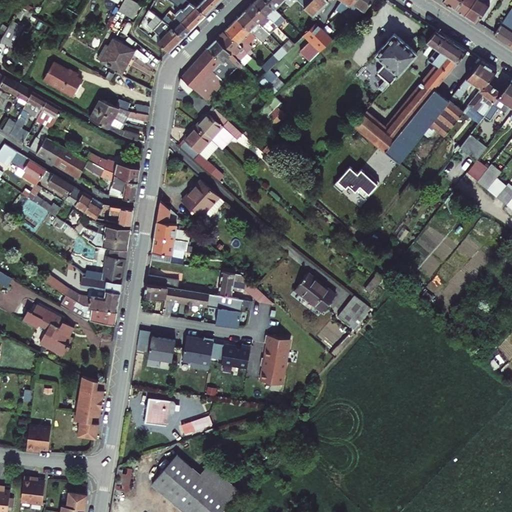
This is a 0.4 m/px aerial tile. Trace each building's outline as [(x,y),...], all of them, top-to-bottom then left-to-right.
[(48,0),(42,11),(52,17),(59,3),(53,0),(48,0)] [(141,4),(133,0),(124,0),(119,10),(133,18),(141,4)] [(186,17),(195,26),(206,14),(187,0),(176,0),(175,2),(180,6),(188,15),(186,17)] [(187,0),(206,14),(220,0),(187,0)] [(254,0),(253,2),(266,15),(268,12),(272,17),(278,11),(274,8),(266,0),(254,0)] [(309,0),(304,6),(312,15),(327,0),(309,0)] [(352,1),(352,0),(339,0),(335,6),(341,10),(352,1)] [(352,0),(352,1),(364,9),(370,0),(352,0)] [(444,0),(464,13),(473,0),(444,0)] [(473,0),(464,13),(477,21),(490,2),(486,0),(473,0)] [(245,9),(269,34),(276,26),(266,15),(253,2),(245,9)] [(26,24),(32,13),(20,6),(14,17),(26,24)] [(188,15),(180,6),(175,11),(183,20),(186,17),(188,15)] [(511,41),(511,7),(501,23),(494,34),(510,44),(511,41)] [(157,33),(152,38),(168,51),(183,37),(162,19),(149,9),(146,14),(154,19),(148,24),(157,33)] [(261,41),(269,34),(245,9),(237,17),(255,36),(261,41)] [(166,15),(162,19),(183,37),(191,29),(182,21),(177,16),(173,21),(166,15)] [(182,21),(191,29),(195,26),(186,17),(183,20),(182,21)] [(249,43),(255,36),(237,17),(225,29),(249,54),(252,51),(249,49),(252,46),(249,43)] [(12,46),(19,33),(13,30),(18,23),(12,20),(1,40),(12,46)] [(331,38),(321,28),(316,22),(304,34),(319,50),(331,38)] [(13,30),(19,33),(23,26),(18,23),(13,30)] [(332,39),(338,34),(327,23),(321,28),(331,38),(332,39)] [(216,38),(241,64),(250,55),(249,54),(225,29),(216,38)] [(297,30),(289,39),(294,44),(296,42),(302,35),(297,30)] [(412,145),(415,142),(450,99),(436,88),(467,50),(436,30),(427,41),(436,48),(431,54),(440,61),(387,128),(365,111),(353,125),(399,162),(412,145)] [(378,86),(383,90),(416,53),(394,33),(375,53),(384,62),(376,71),(385,79),(378,86)] [(312,57),(319,50),(304,34),(302,35),(296,42),(312,57)] [(242,64),(241,64),(216,38),(197,56),(209,68),(214,63),(212,58),(215,56),(220,61),(222,60),(225,57),(236,69),(238,67),(239,68),(242,64)] [(107,49),(101,61),(116,70),(115,71),(121,75),(135,51),(113,39),(109,46),(106,44),(104,48),(107,49)] [(287,51),(294,44),(289,39),(281,46),(287,51)] [(281,46),(273,54),(279,59),(287,51),(281,46)] [(107,49),(104,48),(98,59),(101,61),(107,49)] [(25,64),(33,61),(29,53),(22,57),(25,64)] [(266,71),(279,59),(273,54),(261,66),(266,71)] [(233,71),(236,69),(225,57),(222,60),(233,71)] [(482,88),(487,80),(496,69),(481,60),(450,99),(415,142),(420,146),(428,136),(429,136),(436,128),(444,135),(463,111),(452,102),(457,96),(459,98),(473,81),(482,88)] [(68,70),(54,61),(43,79),(72,97),(82,80),(75,76),(77,73),(69,68),(68,70)] [(226,75),(216,66),(212,70),(221,79),(226,75)] [(257,80),(266,71),(261,66),(252,75),(257,80)] [(204,98),(222,80),(221,79),(212,70),(210,68),(191,86),(192,87),(204,98)] [(110,80),(114,73),(109,71),(106,77),(110,80)] [(0,84),(0,85),(11,92),(17,82),(5,75),(0,84)] [(188,91),(192,87),(191,86),(180,76),(179,83),(188,91)] [(509,104),(511,105),(511,79),(501,91),(482,116),(460,146),(459,146),(476,160),(478,157),(486,146),(477,138),(486,128),(486,126),(485,125),(496,106),(503,111),(504,111),(506,110),(509,104)] [(482,88),(468,104),(482,116),(501,91),(487,80),(482,88)] [(24,105),(27,101),(32,91),(17,82),(11,92),(16,95),(13,99),(24,105)] [(0,107),(3,109),(10,95),(0,89),(0,107)] [(48,100),(32,91),(27,101),(42,110),(48,100)] [(256,112),(272,128),(285,114),(277,106),(281,102),(274,95),(256,112)] [(120,96),(116,105),(128,110),(132,101),(120,96)] [(100,98),(95,107),(125,123),(128,117),(148,121),(149,114),(136,112),(130,111),(128,110),(116,105),(100,98)] [(48,100),(42,110),(46,112),(42,118),(48,122),(46,124),(45,124),(37,137),(36,136),(30,147),(38,151),(47,136),(63,109),(48,100)] [(137,104),(136,112),(149,114),(150,106),(137,104)] [(95,107),(89,117),(124,136),(139,140),(140,134),(127,130),(124,132),(121,130),(125,123),(95,107)] [(237,138),(242,133),(214,107),(210,113),(208,111),(195,125),(211,139),(223,125),(237,138)] [(42,110),(37,119),(45,124),(46,124),(48,122),(42,118),(46,112),(42,110)] [(14,124),(7,120),(2,129),(8,134),(14,124)] [(22,144),(29,133),(14,124),(12,128),(8,134),(16,140),(22,144)] [(183,138),(184,140),(179,146),(209,173),(215,166),(206,158),(218,145),(211,139),(195,125),(183,138)] [(38,151),(37,153),(78,178),(88,159),(62,145),(47,136),(38,151)] [(88,159),(100,165),(105,168),(115,172),(115,175),(139,180),(142,159),(127,156),(126,163),(118,162),(108,158),(107,161),(101,158),(66,139),(62,145),(88,159)] [(5,143),(0,149),(0,160),(8,165),(17,150),(5,143)] [(462,153),(473,162),(476,160),(459,146),(456,150),(455,152),(460,155),(462,153)] [(489,165),(478,157),(476,160),(473,162),(469,169),(479,177),(480,177),(489,165)] [(47,168),(30,158),(24,169),(40,179),(40,178),(47,168)] [(480,177),(490,185),(497,175),(498,174),(502,169),(493,161),(489,165),(480,177)] [(111,185),(108,195),(135,198),(139,180),(115,175),(115,172),(105,168),(100,165),(97,171),(101,173),(100,175),(113,181),(113,185),(111,185)] [(350,165),(333,183),(342,191),(348,183),(364,197),(379,181),(366,168),(364,170),(361,168),(358,172),(350,165)] [(220,171),(215,166),(209,173),(215,178),(220,171)] [(48,182),(68,195),(74,186),(47,168),(40,178),(48,182)] [(488,186),(498,194),(505,185),(507,183),(497,175),(490,185),(488,186)] [(224,200),(201,179),(182,199),(200,216),(203,213),(208,218),(224,200)] [(67,198),(68,195),(48,182),(46,185),(67,198)] [(33,200),(41,187),(37,184),(36,183),(27,196),(33,200)] [(511,190),(505,185),(498,194),(508,202),(511,196),(511,190)] [(75,205),(84,192),(74,186),(68,195),(67,198),(66,199),(75,205)] [(37,203),(41,197),(46,190),(41,187),(33,200),(37,203)] [(75,205),(97,219),(103,203),(84,192),(75,205)] [(55,215),(60,207),(54,202),(52,205),(41,197),(37,203),(55,215)] [(186,231),(175,229),(178,215),(160,200),(154,235),(185,240),(186,231)] [(69,205),(64,202),(60,207),(55,215),(64,222),(68,216),(64,213),(69,205)] [(103,203),(97,219),(131,224),(134,208),(103,203)] [(73,208),(68,216),(64,222),(68,224),(72,219),(77,211),(73,208)] [(68,224),(79,232),(84,225),(89,218),(83,216),(78,223),(72,219),(68,224)] [(104,234),(129,237),(131,227),(101,223),(89,218),(84,225),(88,228),(104,234)] [(84,225),(79,232),(96,244),(127,247),(129,237),(104,234),(88,228),(84,225)] [(74,241),(78,234),(67,226),(63,232),(74,241)] [(150,258),(183,263),(184,257),(171,255),(173,247),(184,249),(185,242),(185,240),(154,235),(150,258)] [(185,250),(194,251),(196,243),(185,242),(184,249),(185,249),(185,250)] [(102,279),(122,282),(126,258),(106,254),(102,279)] [(45,280),(69,296),(85,305),(117,309),(122,282),(102,279),(83,275),(83,273),(69,262),(68,268),(72,268),(70,281),(80,286),(99,289),(98,295),(91,294),(90,296),(82,295),(50,274),(45,280)] [(241,273),(223,270),(219,292),(232,294),(234,286),(245,288),(258,301),(275,303),(241,273)] [(322,310),(335,293),(308,271),(294,289),(322,310)] [(371,279),(376,284),(381,288),(385,277),(378,271),(371,279)] [(178,279),(148,274),(147,282),(176,287),(178,279)] [(370,291),(376,284),(371,279),(365,287),(370,291)] [(176,287),(147,282),(145,294),(218,306),(216,323),(238,326),(243,298),(176,287)] [(376,284),(370,291),(378,298),(385,291),(381,288),(376,284)] [(354,293),(347,302),(337,315),(351,325),(368,304),(354,293)] [(83,317),(115,322),(117,309),(85,305),(69,296),(66,300),(84,311),(83,317)] [(63,355),(68,346),(69,347),(71,344),(70,343),(74,334),(72,333),(68,331),(72,325),(64,321),(66,318),(37,303),(32,312),(28,309),(23,319),(38,327),(40,323),(48,327),(40,343),(63,355)] [(40,323),(38,327),(32,338),(40,343),(48,327),(40,323)] [(172,360),(175,339),(151,335),(152,331),(139,329),(137,342),(150,344),(149,351),(148,356),(172,360)] [(264,356),(285,360),(290,337),(265,333),(263,341),(266,341),(264,356)] [(190,364),(208,367),(213,338),(203,336),(203,338),(197,337),(198,336),(186,334),(182,359),(190,361),(190,364)] [(137,342),(136,349),(149,351),(150,344),(137,342)] [(221,365),(246,369),(250,344),(242,342),(241,345),(224,342),(221,365)] [(260,379),(281,383),(285,360),(264,356),(261,355),(259,364),(262,364),(260,379)] [(90,378),(82,375),(75,420),(80,420),(77,436),(97,439),(106,381),(90,378)] [(172,400),(149,396),(145,420),(166,424),(169,407),(173,408),(174,403),(172,400)] [(222,410),(209,414),(213,424),(225,420),(222,410)] [(184,433),(213,424),(209,414),(181,423),(184,433)] [(29,425),(26,450),(34,451),(35,449),(40,450),(48,451),(51,428),(29,425)] [(229,511),(237,504),(200,472),(177,452),(151,483),(185,511),(229,511)] [(115,488),(129,490),(134,459),(119,464),(115,488)] [(200,472),(237,504),(245,495),(208,463),(200,472)] [(35,478),(27,477),(23,502),(45,505),(48,482),(40,481),(34,480),(35,478)] [(4,486),(0,485),(0,511),(9,511),(12,491),(6,490),(3,489),(4,486)] [(62,504),(60,511),(85,511),(88,493),(69,490),(67,505),(62,504)]
